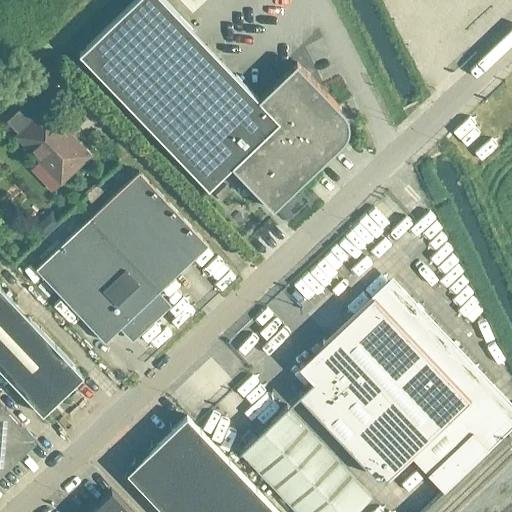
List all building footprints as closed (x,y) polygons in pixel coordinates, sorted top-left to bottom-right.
[(273,207),(317,165),(312,159),(337,135),(340,130),(348,130),(349,119),(340,119),(340,118),(337,113),(333,109),(339,104),(297,60),(258,97),(165,0),(131,0),(79,50),(209,186),(232,164),(273,207)] [(28,100),(7,119),(19,132),(16,134),(61,182),(90,154),(45,106),(39,112),(28,100)] [(46,194),(56,185),(42,170),(32,179),(46,194)] [(138,171),(36,268),(105,341),(122,325),(131,336),(166,303),(155,292),(206,244),(138,171)] [(98,188),(84,195),(89,205),(103,198),(98,188)] [(430,214),(416,225),(423,232),(436,221),(430,214)] [(52,216),(39,226),(47,236),(60,226),(52,216)] [(359,254),(375,239),(359,223),(343,238),(359,254)] [(344,269),(353,261),(339,246),(330,254),(344,269)] [(321,259),(300,283),(318,300),(340,276),(321,259)] [(313,378),(299,392),(376,473),(387,474),(411,451),(445,487),(511,422),(511,399),(392,275),(326,339),(324,337),(323,339),(324,340),(321,344),(318,342),(313,348),(314,349),(299,364),(313,378)] [(0,369),(42,413),(83,374),(0,286),(0,369)] [(162,320),(176,335),(195,317),(180,302),(162,320)] [(66,312),(60,319),(75,330),(81,322),(66,312)] [(88,328),(80,333),(93,353),(101,347),(88,328)] [(162,332),(144,349),(152,357),(170,340),(162,332)] [(248,379),(233,393),(248,408),(262,395),(248,379)] [(0,443),(14,459),(35,439),(0,401),(0,443)] [(286,407),(278,415),(242,449),(301,511),(351,511),(369,495),(286,407)] [(129,476),(131,476),(165,511),(279,511),(187,415),(131,468),(130,468),(129,468),(128,468),(127,468),(126,469),(125,470),(125,471),(125,472),(125,473),(125,474),(126,475),(127,476),(128,476),(129,476)] [(0,472),(14,459),(0,443),(0,472)] [(132,511),(111,489),(87,511),(132,511)]
